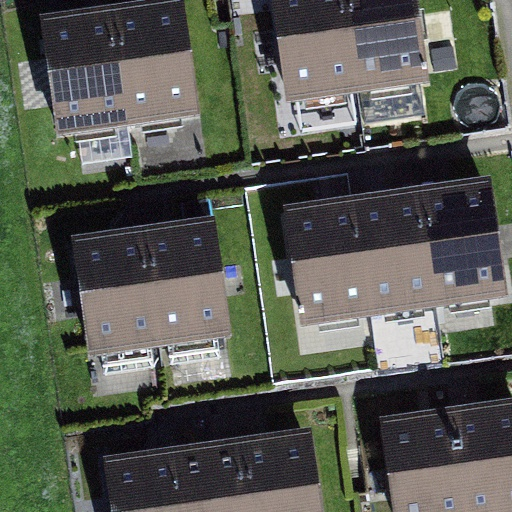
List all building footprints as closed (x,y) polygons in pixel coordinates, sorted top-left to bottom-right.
[(282,111),(423,94),(411,0),(287,0),(269,2),(282,111)] [(59,148),(199,131),(186,22),(153,26),(85,34),(46,39),(59,148)] [(299,332),(503,308),(490,199),(452,203),(397,210),(338,217),(286,223),(299,332)] [(85,364),(226,347),(213,238),(177,242),(124,248),(72,255),(85,364)] [(392,511),(511,511),(511,421),(490,424),(435,431),(384,437),(392,511)] [(110,511),(317,511),(310,451),(271,456),(212,463),(157,469),(106,475),(110,511)]
